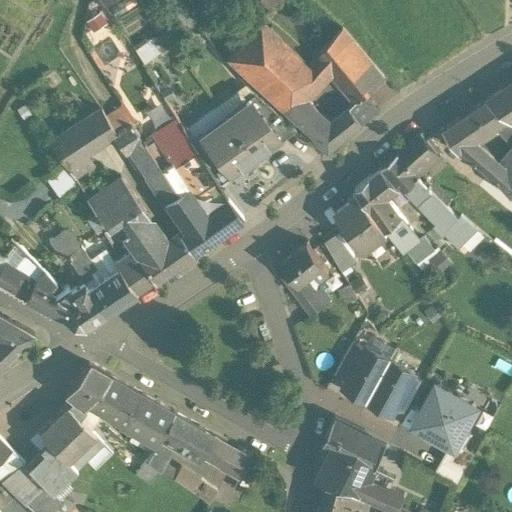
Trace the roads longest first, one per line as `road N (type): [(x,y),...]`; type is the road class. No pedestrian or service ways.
road 1 (residential): [(511,47),(435,90),(247,247)]
road 2 (residential): [(303,466),(94,342)]
road 3 (residential): [(303,466),(301,402),(247,247)]
road 4 (residential): [(247,247),(94,342)]
